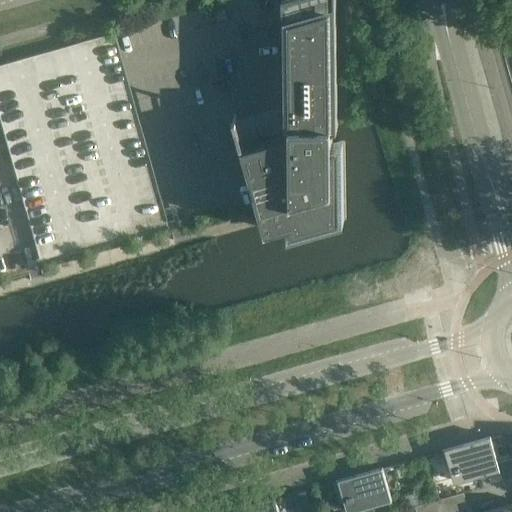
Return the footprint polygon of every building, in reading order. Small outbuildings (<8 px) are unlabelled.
[(337,127),(335,0),(282,0),(284,131),(241,143),(265,229),(333,210),(332,128),(337,127)] [(229,19),(225,4),(225,3),(212,7),(213,8),(217,22),(217,23),(229,20),(229,19)] [(490,436),(442,450),(448,471),(453,470),(457,481),(499,469),(490,436)] [(392,500),(382,466),(335,480),(341,501),(346,500),(349,511),(392,500)] [(275,496),(228,510),(228,511),(307,511),(308,511),(310,511),(305,490),(276,498),(275,496)] [(441,511),(444,511),(467,506),(463,493),(439,500),(441,511)] [(441,511),(439,500),(415,507),(415,509),(416,508),(417,511),(441,511)]
